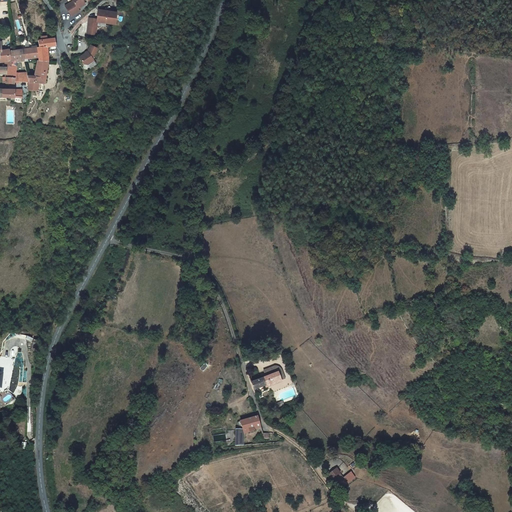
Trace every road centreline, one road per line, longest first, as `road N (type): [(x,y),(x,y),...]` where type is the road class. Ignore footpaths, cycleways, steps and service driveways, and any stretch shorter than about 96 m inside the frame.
road 1 (tertiary): [(106,240),(49,355),(38,441),(47,511)]
road 2 (unclassified): [(106,240),(204,268),(266,427)]
road 3 (track): [(65,318),(71,86),(63,51)]
road 4 (tertiary): [(223,0),(106,240)]
road 5 (track): [(266,427),(299,447),(353,511)]
